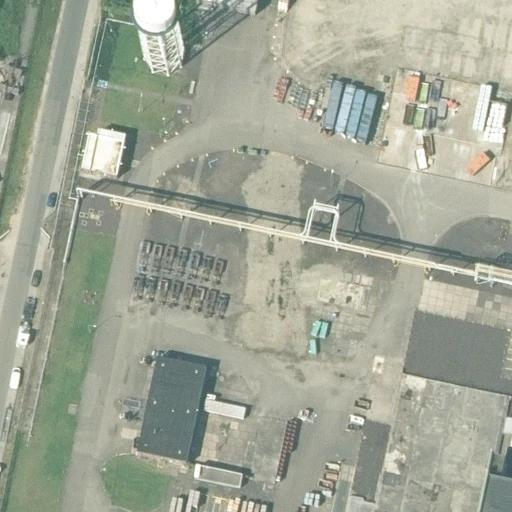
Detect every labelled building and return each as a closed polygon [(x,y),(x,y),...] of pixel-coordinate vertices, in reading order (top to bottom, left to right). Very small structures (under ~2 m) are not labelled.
[(261,0),(198,0),(198,3),(258,15),(261,0)] [(168,6),(158,4),(157,11),(167,13),(168,6)] [(145,48),(145,50),(144,52),(144,53),(144,55),(144,57),(144,59),(144,61),(145,64),(146,66),(147,67),(148,69),(149,70),(151,71),(152,73),(155,75),(159,76),(160,76),(162,77),(166,77),(169,76),(171,76),(173,75),(176,73),(179,71),(181,68),(182,66),(183,65),(184,61),(185,60),(185,58),(185,56),(185,54),(185,52),(184,51),(184,49),(183,47),(182,46),(181,44),(179,41),(176,39),(173,37),(171,37),(167,36),(164,35),(162,36),(160,36),(157,37),(153,39),(150,41),(149,42),(148,43),(147,45),(146,47),(145,48)] [(91,138),(85,162),(83,173),(118,180),(127,139),(100,133),(98,140),(91,138)] [(187,466),(188,464),(208,371),(157,361),(136,456),(187,466)] [(511,511),(511,452),(509,452),(505,472),(497,470),(504,435),(511,436),(511,397),(402,375),(392,427),(372,423),(366,449),(387,454),(383,474),(370,471),(365,499),(348,496),(345,511),(511,511)] [(199,470),(197,482),(239,491),(241,479),(199,470)]
